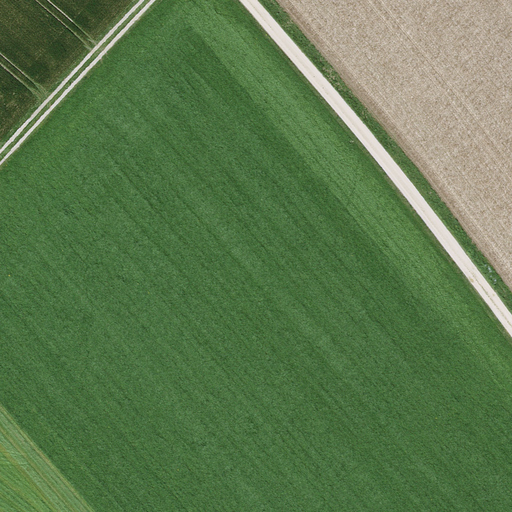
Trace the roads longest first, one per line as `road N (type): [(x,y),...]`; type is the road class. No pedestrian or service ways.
road 1 (track): [(511,328),(244,0)]
road 2 (track): [(0,165),(158,0)]
